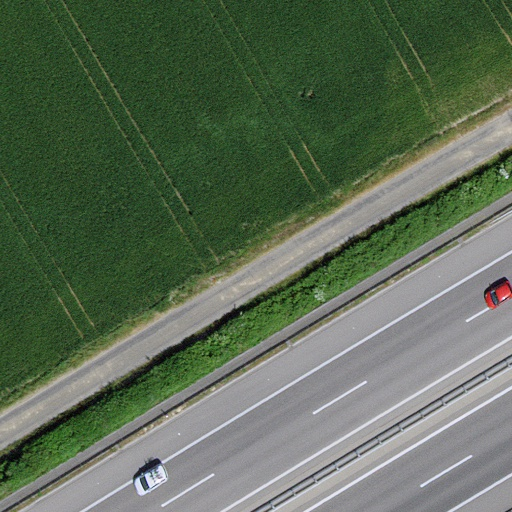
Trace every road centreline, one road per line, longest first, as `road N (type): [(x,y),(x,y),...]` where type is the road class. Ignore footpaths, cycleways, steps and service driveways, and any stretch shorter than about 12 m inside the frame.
road 1 (track): [(0,434),(511,127)]
road 2 (motorway): [(511,293),(151,511)]
road 3 (motorway): [(379,511),(511,432)]
